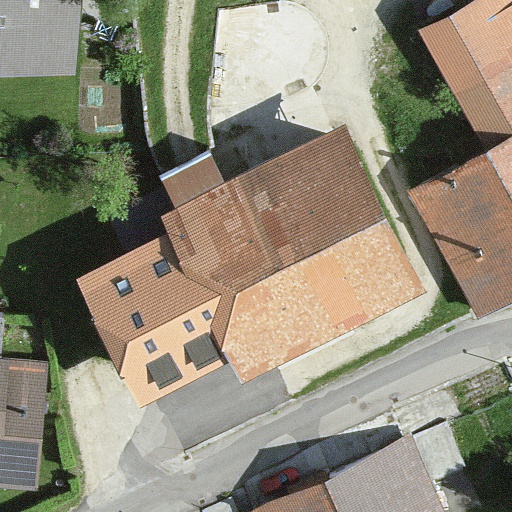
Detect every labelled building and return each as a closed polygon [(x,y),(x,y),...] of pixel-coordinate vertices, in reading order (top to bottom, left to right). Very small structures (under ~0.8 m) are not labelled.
[(0,0),(0,52),(74,55),(76,0),(0,0)] [(511,0),(448,0),(400,28),(464,138),(511,110),(511,0)] [(398,178),(461,292),(511,264),(511,110),(464,138),(398,178)] [(242,378),(420,295),(343,132),(223,189),(210,161),(165,182),(177,208),(158,217),(168,239),(94,273),(149,390),(230,352),(242,378)] [(0,478),(37,481),(45,361),(0,358),(0,336),(2,311),(0,311),(0,478)] [(437,511),(397,427),(248,493),(256,511),(437,511)]
